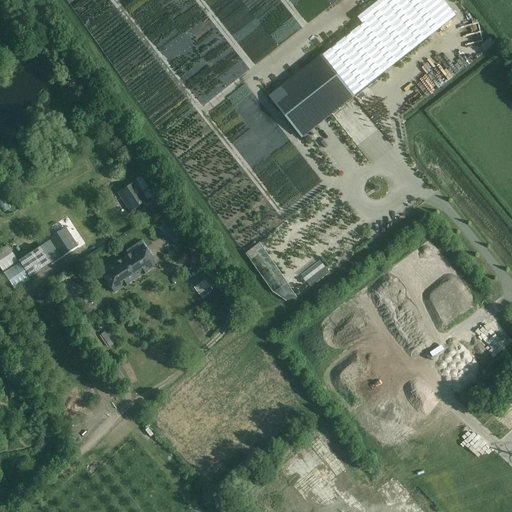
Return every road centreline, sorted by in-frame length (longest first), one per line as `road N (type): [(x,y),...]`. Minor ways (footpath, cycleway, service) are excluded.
road 1 (track): [(167,209),(225,293),(227,324),(186,367),(118,414),(21,511)]
road 2 (track): [(73,228),(83,248),(41,278),(39,289),(118,414)]
road 3 (unclassified): [(511,287),(433,196)]
